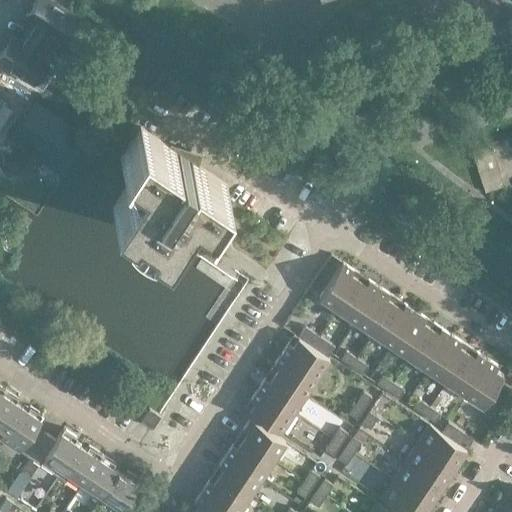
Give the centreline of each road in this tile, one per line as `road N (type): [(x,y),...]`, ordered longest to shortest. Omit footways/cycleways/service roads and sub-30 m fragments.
road 1 (residential): [(174,475),(330,234)]
road 2 (residential): [(511,358),(330,234)]
road 3 (residential): [(0,363),(174,475)]
road 4 (residential): [(330,234),(163,118)]
